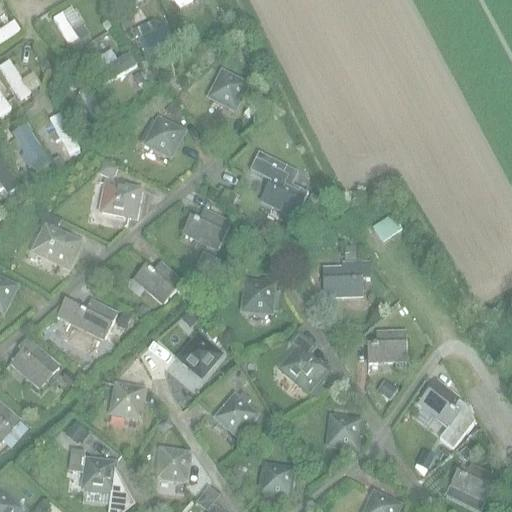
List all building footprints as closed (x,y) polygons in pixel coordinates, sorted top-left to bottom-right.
[(63,12),(52,19),(68,47),(79,40),(63,12)] [(0,44),(19,32),(13,21),(0,29),(0,44)] [(166,28),(138,40),(144,52),(172,40),(166,28)] [(194,28),(181,34),(188,50),(201,44),(194,28)] [(138,67),(130,54),(95,74),(103,87),(138,67)] [(43,60),(36,64),(42,75),(49,71),(43,60)] [(8,61),(0,66),(0,70),(22,101),(31,94),(8,61)] [(154,66),(146,70),(151,82),(160,78),(154,66)] [(139,76),(132,79),(137,87),(144,84),(139,76)] [(210,102),(234,115),(248,90),(224,77),(210,102)] [(109,124),(89,89),(78,95),(99,130),(109,124)] [(14,100),(6,105),(11,112),(19,108),(14,100)] [(61,115),(50,121),(69,157),(80,151),(61,115)] [(146,148),(171,160),(184,137),(160,124),(146,148)] [(25,127),(13,135),(37,173),(49,165),(25,127)] [(259,156),(249,173),(272,185),(270,189),(269,189),(262,202),(295,220),(306,197),(290,188),(297,176),(259,156)] [(21,188),(0,158),(0,184),(8,197),(21,188)] [(59,158),(52,161),(58,173),(65,169),(59,158)] [(105,166),(99,178),(112,184),(118,173),(105,166)] [(130,221),(137,222),(142,195),(135,194),(107,190),(102,216),(130,221)] [(227,194),(222,204),(232,209),(237,199),(227,194)] [(312,197),(304,212),(310,214),(317,211),(321,202),(312,197)] [(184,236),(221,252),(231,229),(204,216),(199,224),(191,221),(184,236)] [(44,232),(33,256),(68,273),(80,249),(70,244),(53,236),(58,225),(45,218),(39,229),(44,232)] [(244,234),(232,242),(242,257),(254,249),(244,234)] [(358,252),(345,251),(345,266),(358,265),(358,252)] [(363,297),(362,281),(368,281),(368,265),(358,265),(345,266),(343,266),(343,272),(322,273),(323,299),(363,297)] [(135,281),(164,308),(182,289),(160,269),(153,276),(147,270),(135,281)] [(0,313),(4,316),(17,291),(0,283),(0,313)] [(243,314),(271,317),(272,311),(280,312),(282,298),(274,297),(275,290),(247,287),(243,314)] [(70,326),(105,343),(117,320),(90,306),(86,314),(66,303),(57,321),(69,327),(70,326)] [(141,308),(136,319),(144,323),(150,313),(141,308)] [(190,312),(184,318),(192,328),(199,321),(190,312)] [(298,354),(282,373),(303,391),(312,399),(314,397),(322,389),(330,379),(321,371),(308,359),(316,349),(298,334),(288,346),(298,354)] [(367,348),(367,364),(408,362),(407,336),(377,337),(377,348),(367,348)] [(181,363),(203,380),(220,358),(198,341),(181,363)] [(25,342),(17,351),(22,355),(12,366),(42,392),(58,373),(35,354),(37,352),(25,342)] [(70,373),(63,380),(73,389),(80,382),(70,373)] [(387,383),(379,394),(391,403),(399,392),(387,383)] [(435,386),(419,406),(449,429),(439,441),(451,452),(474,423),(465,408),(460,404),(435,386)] [(322,389),(314,397),(321,403),(328,395),(322,389)] [(113,418),(140,422),(145,396),(117,392),(113,418)] [(217,421),(239,440),(257,419),(235,402),(217,421)] [(0,409),(0,443),(2,445),(19,426),(0,409)] [(168,421),(157,428),(162,436),(174,428),(168,421)] [(330,450),(357,453),(360,425),(333,422),(330,450)] [(79,427),(72,436),(82,445),(90,436),(79,427)] [(464,450),(459,456),(466,463),(471,457),(464,450)] [(422,453),(415,467),(427,473),(434,458),(422,453)] [(73,455),(70,475),(86,478),(84,492),(111,496),(108,511),(127,511),(133,507),(115,475),(116,468),(88,464),(88,468),(85,468),(86,456),(73,455)] [(159,482),(187,485),(191,458),(163,456),(159,482)] [(450,488),(486,507),(499,484),(471,470),(466,479),(457,474),(450,488)] [(261,498),(289,502),(294,475),(266,471),(261,498)] [(0,495),(0,511),(20,511),(1,495),(0,495)] [(366,511),(398,511),(400,510),(375,497),(366,511)] [(44,503),(36,511),(50,511),(53,509),(44,503)]
